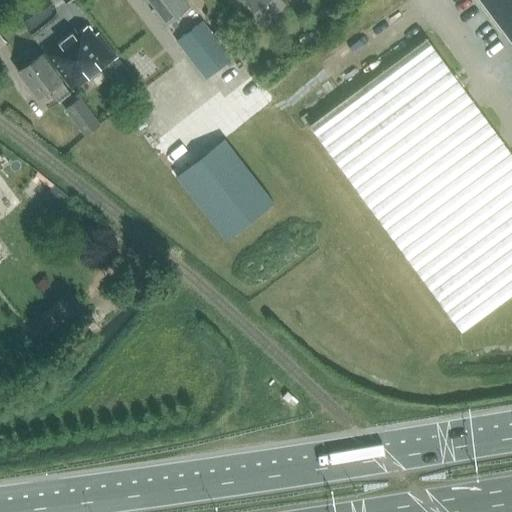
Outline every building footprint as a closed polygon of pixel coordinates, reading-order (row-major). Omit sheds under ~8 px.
[(145,0),(165,25),(190,6),(185,0),(145,0)] [(279,0),(245,0),(243,2),(260,26),(285,8),(279,0)] [(511,0),(480,0),(511,42),(511,0)] [(315,20),(303,28),(309,38),(321,30),(315,20)] [(207,79),(232,59),(203,21),(177,41),(207,79)] [(74,90),(117,57),(107,44),(104,47),(88,26),(79,33),(76,29),(45,53),(74,90)] [(460,331),(464,328),(511,291),(511,157),(425,40),(308,127),(460,331)] [(69,94),(41,55),(18,72),(36,98),(48,89),(58,103),(69,94)] [(79,99),(66,109),(84,133),(98,124),(79,99)] [(224,139),(177,177),(226,241),(274,203),(224,139)] [(63,199),(50,189),(37,199),(50,209),(63,199)]
